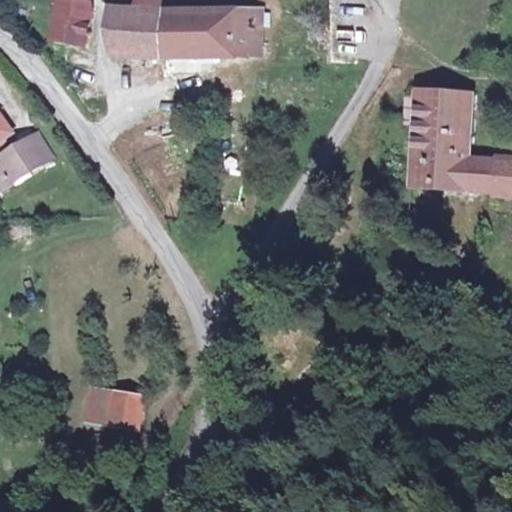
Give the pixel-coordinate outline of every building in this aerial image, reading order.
[(85,6),(51,1),(50,14),(84,17),(85,6)] [(192,65),(195,17),(157,15),(158,2),(139,1),(138,15),(127,14),(124,62),(192,65)] [(127,14),(105,13),(104,37),(108,62),(124,62),(127,14)] [(84,17),(50,14),(48,48),(81,53),(84,17)] [(195,17),(192,65),(256,68),(257,21),(195,17)] [(470,108),(419,104),(415,178),(424,179),(423,189),(433,189),(432,198),(465,200),(467,171),(470,108)] [(0,144),(9,138),(0,126),(0,144)] [(50,164),(34,141),(0,164),(0,169),(13,189),(50,164)] [(13,189),(0,169),(0,189),(4,195),(13,189)] [(497,173),(467,171),(465,200),(496,201),(497,173)] [(511,173),(497,173),(496,201),(495,207),(511,207),(511,173)] [(424,179),(415,178),(414,197),(432,198),(433,189),(423,189),(424,179)] [(109,398),(84,392),(78,424),(103,430),(109,398)] [(132,404),(109,398),(103,430),(126,436),(132,404)]
